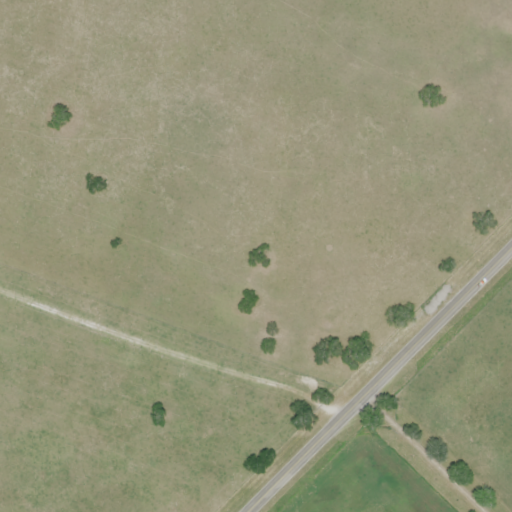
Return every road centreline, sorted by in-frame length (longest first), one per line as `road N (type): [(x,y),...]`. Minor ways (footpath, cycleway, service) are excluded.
road 1 (tertiary): [(246,511),(511,246)]
road 2 (track): [(341,417),(0,287)]
